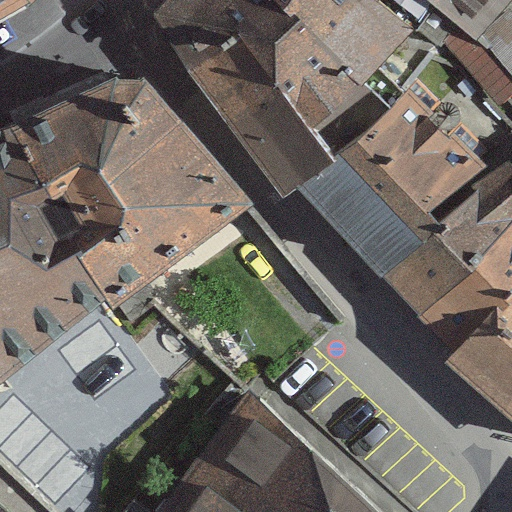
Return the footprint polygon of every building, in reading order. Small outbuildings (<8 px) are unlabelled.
[(0,0),(0,16),(26,0),(25,0),(0,0)] [(182,0),(166,17),(203,73),(247,37),(332,137),(381,91),(288,0),(182,0)] [(383,0),(288,0),(381,91),(406,115),(423,100),(395,75),(430,36),(383,0)] [(442,0),(383,0),(430,36),(472,69),(491,41),(442,0)] [(511,0),(442,0),(491,41),(511,10),(511,0)] [(203,73),(315,194),(354,162),(332,137),(247,37),(203,73)] [(381,91),(332,137),(354,162),(374,146),(406,115),(381,91)] [(117,93),(0,143),(0,165),(110,323),(117,333),(256,217),(149,94),(117,93)] [(386,258),(425,218),(407,198),(481,155),(423,100),(406,115),(374,146),(354,162),(315,194),(386,258)] [(0,165),(0,405),(110,323),(0,165)] [(386,258),(425,302),(511,220),(511,171),(425,218),(386,258)] [(511,220),(425,302),(459,336),(511,292),(511,220)] [(450,348),(511,404),(511,292),(459,336),(450,348)] [(379,511),(250,392),(162,511),(379,511)]
